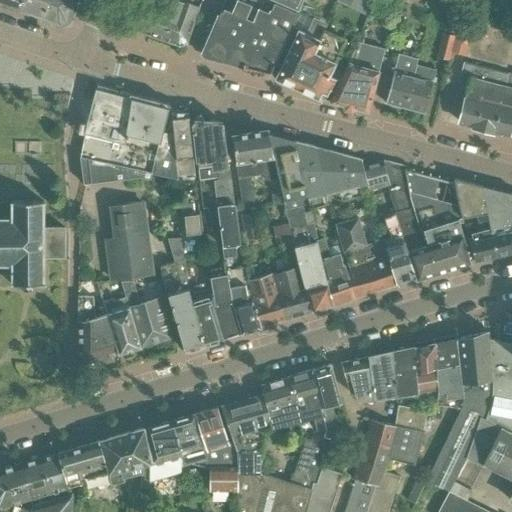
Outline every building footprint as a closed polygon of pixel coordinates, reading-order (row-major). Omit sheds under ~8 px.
[(0,0),(0,3),(20,10),(23,0),(0,0)] [(23,0),(20,10),(42,18),(48,0),(23,0)] [(48,0),(42,18),(58,23),(65,19),(71,0),(48,0)] [(134,0),(130,0),(123,22),(126,27),(164,41),(170,23),(153,16),(156,7),(154,6),(156,0),(137,0),(137,1),(134,0)] [(153,16),(170,23),(164,41),(178,46),(186,42),(198,8),(176,0),(156,0),(154,6),(156,7),(153,16)] [(225,0),(222,9),(203,51),(206,56),(225,61),(245,66),(246,66),(251,54),(253,55),(273,6),(263,1),(253,23),(242,18),(250,0),(225,0)] [(276,0),(297,9),(301,0),(276,0)] [(251,54),(246,66),(270,73),(287,34),(298,12),(274,2),(273,6),(253,55),(251,54)] [(298,30),(275,77),(296,87),(326,23),(313,17),(305,33),(298,30)] [(328,24),(326,23),(296,87),(324,100),(329,89),(332,91),(338,79),(327,74),(344,40),(325,31),(328,24)] [(442,32),(436,57),(449,60),(451,53),(455,38),(455,35),(442,32)] [(455,38),(451,53),(465,56),(469,41),(455,38)] [(357,43),(354,52),(331,100),(368,110),(381,59),(384,49),(357,43)] [(397,54),(385,103),(405,107),(412,77),(416,64),(417,59),(397,54)] [(465,99),(459,122),(474,126),(473,129),(492,133),(492,131),(497,132),(497,134),(511,138),(511,74),(508,73),(464,62),(460,74),(469,77),(463,99),(465,99)] [(412,77),(405,107),(424,112),(432,82),(433,82),(436,69),(416,64),(412,77)] [(124,143),(130,99),(93,90),(82,135),(83,135),(78,157),(80,157),(122,165),(124,143)] [(124,143),(122,165),(152,171),(151,173),(176,178),(170,111),(170,109),(130,99),(124,143)] [(188,112),(170,111),(176,178),(178,178),(195,177),(188,112)] [(196,161),(199,181),(212,179),(205,120),(201,113),(199,113),(192,119),(192,122),(191,122),(195,161),(196,161)] [(205,120),(212,179),(217,178),(218,181),(231,180),(223,120),(205,120)] [(230,136),(234,164),(236,164),(243,210),(256,208),(251,177),(265,174),(266,180),(275,179),(271,158),(270,159),(264,130),(230,136)] [(271,158),(275,179),(278,178),(284,201),(304,197),(294,143),(267,136),(271,158)] [(294,143),(304,197),(307,205),(307,208),(324,204),(323,194),(327,193),(316,149),(294,143)] [(316,149),(327,193),(365,184),(361,167),(359,161),(316,149)] [(80,157),(83,184),(139,177),(150,179),(151,173),(152,171),(122,165),(80,157)] [(382,162),(361,167),(365,184),(367,190),(387,185),(389,185),(382,162)] [(387,185),(393,216),(401,237),(416,278),(436,272),(423,235),(420,236),(408,200),(403,170),(403,167),(382,162),(389,185),(387,185)] [(423,235),(436,272),(470,262),(458,219),(461,218),(453,183),(403,170),(408,200),(420,236),(423,235)] [(223,267),(230,307),(233,306),(241,333),(259,328),(251,302),(252,301),(246,280),(248,280),(246,267),(235,269),(233,258),(237,257),(236,245),(240,245),(231,180),(218,181),(221,205),(215,206),(217,224),(220,224),(224,258),(221,259),(223,267)] [(461,218),(486,213),(481,188),(452,180),(453,183),(461,218)] [(486,213),(490,229),(508,225),(511,224),(511,194),(481,188),(486,213)] [(284,201),(289,223),(286,224),(310,312),(331,305),(319,259),(322,259),(314,222),(307,224),(303,205),(307,205),(304,197),(284,201)] [(0,266),(11,266),(11,269),(11,285),(43,286),(44,257),(63,257),(63,227),(43,227),(43,202),(11,202),(11,220),(0,219),(0,266)] [(112,280),(151,274),(142,203),(111,207),(115,239),(107,241),(112,280)] [(195,212),(194,203),(180,205),(182,226),(202,224),(200,211),(195,212)] [(217,224),(215,206),(208,207),(211,225),(217,224)] [(254,212),(243,214),(245,231),(257,229),(254,212)] [(334,224),(349,272),(345,274),(352,298),(395,285),(383,247),(381,242),(368,245),(360,216),(334,224)] [(391,242),(392,244),(383,247),(395,285),(416,278),(401,237),(393,216),(383,220),(389,242),(391,242)] [(202,224),(182,226),(183,238),(184,239),(203,236),(202,224)] [(285,244),(291,269),(269,275),(284,320),(310,312),(286,224),(274,227),(278,246),(285,244)] [(474,260),(511,251),(511,244),(508,225),(490,229),(492,235),(469,240),(474,260)] [(326,237),(318,239),(322,259),(319,259),(331,305),(352,298),(345,274),(342,265),(339,265),(336,254),(331,256),(326,237)] [(161,266),(167,295),(166,295),(182,352),(202,345),(185,287),(188,286),(184,239),(183,238),(167,239),(174,262),(161,266)] [(210,291),(214,305),(211,305),(221,339),(241,333),(233,306),(230,307),(223,267),(219,269),(220,275),(210,278),(214,290),(210,291)] [(246,280),(252,301),(251,302),(259,328),(284,320),(269,275),(269,274),(248,280),(246,280)] [(134,281),(121,281),(140,347),(172,338),(160,299),(140,305),(134,281)] [(193,284),(188,286),(185,287),(202,345),(221,339),(211,305),(206,307),(203,297),(197,299),(193,284)] [(78,296),(77,365),(115,354),(117,354),(105,315),(103,316),(94,318),(94,296),(78,296)] [(113,298),(102,301),(105,315),(117,354),(137,348),(126,309),(123,298),(114,301),(113,298)] [(460,395),(462,395),(463,403),(461,409),(426,481),(448,491),(449,492),(449,491),(466,458),(475,433),(481,418),(485,419),(488,408),(490,391),(492,383),(491,376),(486,339),(486,331),(455,339),(454,339),(460,391),(460,395)] [(460,395),(460,391),(454,339),(412,349),(415,372),(436,368),(437,389),(436,404),(461,409),(463,403),(462,395),(460,395)] [(491,376),(498,377),(509,380),(511,380),(511,343),(486,339),(491,376)] [(412,349),(392,353),(395,397),(396,398),(437,389),(436,368),(415,372),(412,349)] [(395,397),(392,353),(378,356),(382,399),(393,398),(396,398),(395,397)] [(366,359),(339,364),(346,392),(359,401),(382,399),(378,356),(366,359)] [(321,414),(323,429),(322,438),(330,440),(334,428),(330,426),(332,419),(328,404),(338,402),(328,366),(311,371),(323,413),(321,414)] [(290,378),(301,420),(311,418),(315,431),(323,429),(321,414),(323,413),(311,371),(310,371),(290,378)] [(488,408),(485,419),(511,432),(511,380),(509,380),(498,377),(491,376),(492,383),(490,391),(488,408)] [(290,378),(259,386),(261,395),(271,428),(301,420),(290,378)] [(310,439),(304,438),(291,483),(260,474),(261,451),(263,437),(261,432),(271,428),(261,395),(219,407),(231,443),(234,451),(237,475),(236,492),(234,511),(304,511),(312,481),(316,482),(321,467),(330,440),(322,438),(323,429),(315,431),(312,432),(310,439)] [(394,426),(395,427),(394,431),(422,437),(423,431),(427,411),(398,406),(394,426)] [(217,410),(196,416),(205,449),(204,460),(203,468),(205,468),(210,468),(210,492),(236,492),(237,475),(234,451),(231,443),(227,444),(217,410)] [(196,416),(172,423),(181,455),(181,463),(180,467),(204,460),(205,449),(196,416)] [(481,418),(475,433),(466,458),(503,476),(511,480),(511,432),(485,419),(481,418)] [(372,419),(354,478),(375,485),(380,471),(380,470),(382,470),(386,458),(394,431),(395,427),(394,426),(379,423),(380,422),(372,419)] [(172,423),(141,431),(149,464),(149,471),(149,481),(180,473),(180,467),(181,463),(181,455),(172,423)] [(141,431),(121,436),(130,477),(141,474),(141,481),(141,485),(141,489),(149,489),(149,485),(149,484),(149,481),(149,471),(149,464),(141,431)] [(415,465),(422,437),(394,431),(386,458),(415,465)] [(121,436),(99,442),(107,473),(111,486),(125,483),(124,479),(130,477),(121,436)] [(99,442),(71,450),(80,486),(90,484),(88,478),(107,473),(99,442)] [(80,486),(71,450),(56,454),(67,490),(80,486)] [(67,490),(56,454),(39,459),(49,495),(67,490)] [(49,495),(39,459),(20,463),(30,500),(49,495)] [(20,463),(0,469),(0,506),(2,507),(30,500),(20,463)] [(304,511),(328,511),(340,474),(321,467),(316,482),(312,481),(304,511)] [(387,511),(399,477),(380,471),(366,511),(387,511)] [(366,511),(375,485),(354,478),(342,511),(366,511)] [(448,491),(437,511),(491,511),(466,499),(470,490),(454,482),(449,491),(449,492),(448,491)] [(31,508),(30,511),(69,511),(71,506),(71,496),(31,508)]
